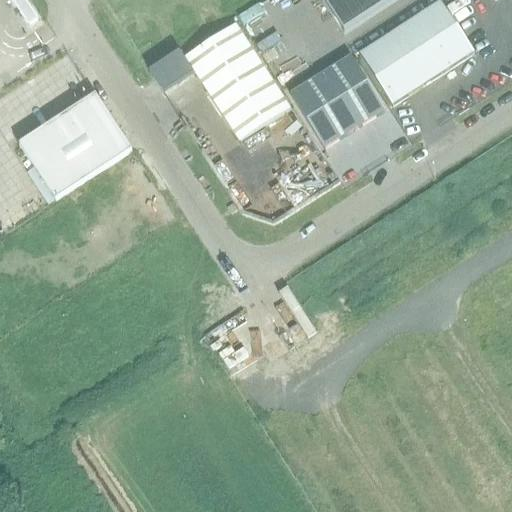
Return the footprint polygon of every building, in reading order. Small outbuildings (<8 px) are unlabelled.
[(15,29),(36,15),(26,0),(11,0),(20,12),(9,19),(15,29)] [(126,0),(123,3),(155,53),(236,0),(126,0)] [(321,0),(345,35),(397,0),(321,0)] [(393,108),(474,55),(441,4),(360,56),(393,108)] [(181,53),(151,73),(164,92),(194,72),(240,144),(291,111),(236,27),(185,60),(181,53)] [(352,59),(291,97),(325,151),(385,113),(352,59)] [(56,202),(132,153),(104,109),(96,97),(76,110),(20,147),(56,202)]
